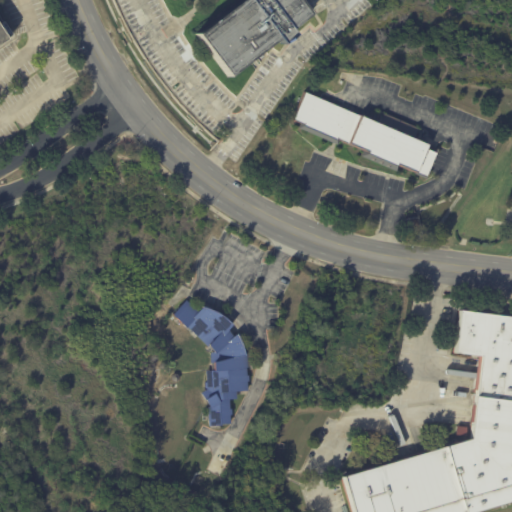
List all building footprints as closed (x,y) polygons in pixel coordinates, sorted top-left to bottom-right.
[(299,0),(310,14),(290,29),(295,35),(293,36),(293,37),(284,43),(282,45),(278,39),(227,77),(195,34),(239,0),(299,0)] [(0,17),(12,35),(0,43),(0,17)] [(321,99),(380,125),(385,113),(418,128),(413,139),(428,146),(427,149),(438,154),(427,180),(415,174),(415,173),(399,166),(397,172),(361,156),(363,151),(340,140),(338,145),(298,128),(300,123),(293,120),(305,92),(321,99)] [(191,306),(198,312),(201,309),(202,307),(213,311),(219,314),(224,318),(233,325),(228,331),(233,337),(237,335),(241,342),(243,346),(245,355),(247,354),(248,368),(247,368),(247,376),(249,376),(249,382),(247,382),(248,392),(236,392),(237,400),(229,400),(230,410),(232,410),(232,416),(230,416),(231,424),(222,425),(222,426),(208,427),(207,410),(209,408),(201,394),(205,391),(204,383),(206,383),(205,372),(213,371),(213,369),(211,369),(210,354),(213,354),(187,327),(185,329),(172,316),(185,300),(191,306)] [(511,317),(511,502),(480,511),(349,511),(339,479),(468,440),(470,423),(467,422),(469,405),(473,405),(474,391),(472,390),(476,356),(453,354),(458,311),(511,317)] [(467,431),(467,437),(456,436),(457,426),(468,427),(467,431)]
